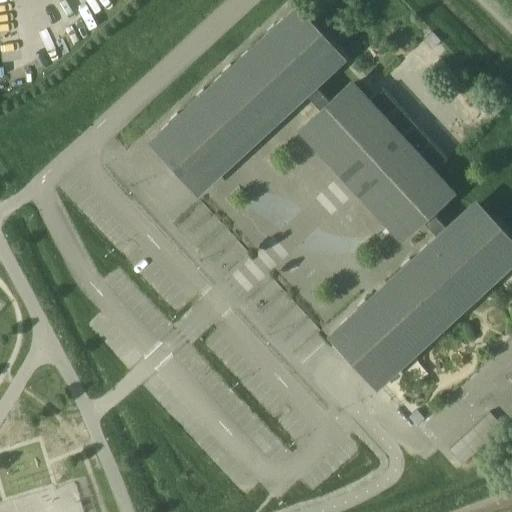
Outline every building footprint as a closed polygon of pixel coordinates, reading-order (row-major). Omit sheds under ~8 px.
[(172,125),(154,142),(195,187),(204,178),(208,183),(217,174),(213,170),(218,174),(227,166),(222,162),(240,146),(244,150),(253,142),(249,137),(257,130),(261,134),(270,126),(266,121),(275,113),(279,118),(288,110),(286,107),(288,109),(297,101),(293,97),(302,89),(322,110),(304,127),(345,171),(354,163),(370,180),(361,189),(402,233),(420,217),(439,238),(431,246),(427,242),(418,250),(422,255),(413,263),(409,258),(400,266),(404,271),(387,287),(377,295),(369,303),(365,299),(356,307),(360,311),(351,319),(347,315),(338,323),(342,328),(333,336),(375,381),(384,372),(388,377),(397,368),(393,364),(463,299),(467,304),(476,295),(472,291),(498,267),(503,271),(511,263),(507,259),(511,254),(511,245),(475,206),(466,195),(439,219),(429,209),(447,192),(430,175),(448,158),(382,87),(373,96),(365,103),(349,86),(331,102),(311,80),(319,73),(324,77),(333,69),(328,64),(337,56),(296,11),(278,28),(274,23),(265,32),(269,36),(234,68),(230,64),(221,72),(225,77),(208,93),(204,88),(195,97),(198,101),(181,117),(177,113),(168,121),(172,125)] [(425,38),(423,40),(431,49),(440,41),(432,32),(425,38)] [(494,99),(485,107),(493,117),(502,108),(494,99)] [(416,409),(409,416),(416,425),(424,418),(418,411),(416,409)] [(489,411),(448,449),(462,464),(503,426),(489,411)]
